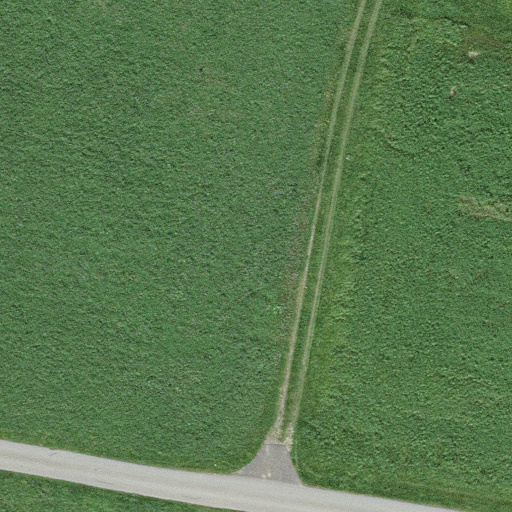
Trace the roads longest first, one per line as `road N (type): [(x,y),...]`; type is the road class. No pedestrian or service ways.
road 1 (track): [(265,498),(369,0)]
road 2 (unclassified): [(357,511),(0,451)]
